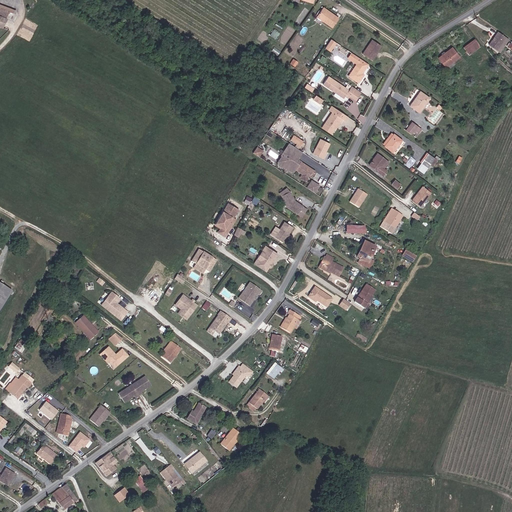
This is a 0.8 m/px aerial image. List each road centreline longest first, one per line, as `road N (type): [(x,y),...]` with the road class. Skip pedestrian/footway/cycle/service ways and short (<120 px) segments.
road 1 (unclassified): [(17,511),(237,344),(286,281),(397,67),(490,0)]
road 2 (unknown): [(217,362),(103,272)]
